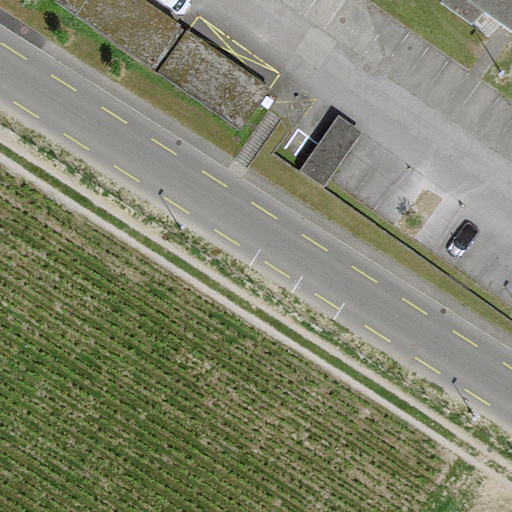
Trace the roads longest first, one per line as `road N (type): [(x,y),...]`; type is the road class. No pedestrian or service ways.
road 1 (track): [(511,470),(0,145)]
road 2 (unclassified): [(511,386),(0,63)]
road 3 (unclassified): [(511,199),(233,0)]
